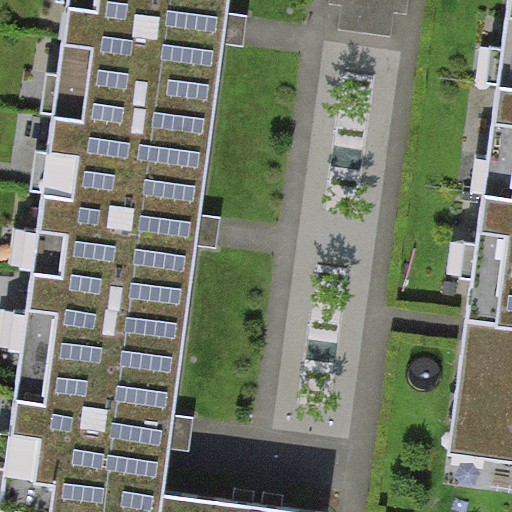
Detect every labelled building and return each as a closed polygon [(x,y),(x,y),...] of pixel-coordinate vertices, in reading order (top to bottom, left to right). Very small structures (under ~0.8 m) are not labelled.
[(235,0),(70,0),(52,136),(213,159),(232,30),(235,0)] [(407,35),(412,0),(334,0),(331,22),(407,35)] [(511,0),(484,209),(511,212),(511,0)] [(213,159),(52,136),(30,292),(192,315),(203,231),(213,159)] [(511,212),(484,209),(468,328),(449,468),(511,476),(511,212)] [(192,315),(30,292),(0,505),(0,511),(309,511),(167,492),(175,433),(192,315)]
